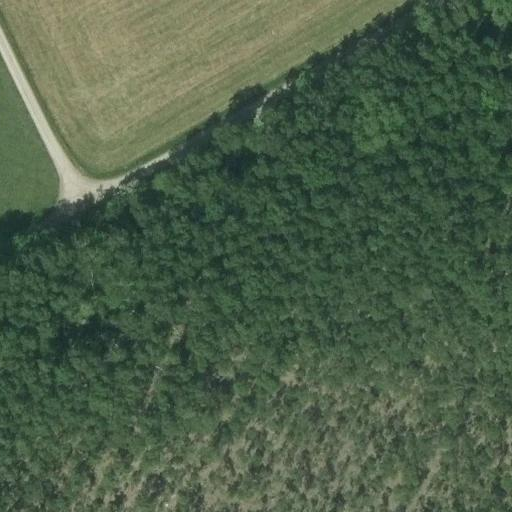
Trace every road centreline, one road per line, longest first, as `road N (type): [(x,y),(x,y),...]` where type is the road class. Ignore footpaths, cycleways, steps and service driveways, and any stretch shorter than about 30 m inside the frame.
road 1 (track): [(0,248),(78,199),(147,173),(439,0)]
road 2 (track): [(0,37),(78,199)]
